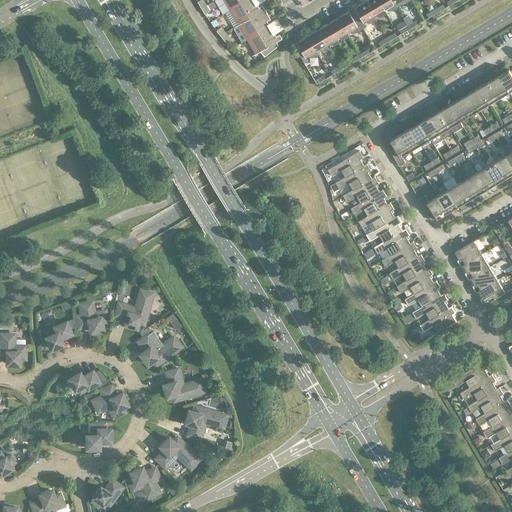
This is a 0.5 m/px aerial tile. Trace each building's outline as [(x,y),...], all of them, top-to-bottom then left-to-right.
[(258,7),(254,0),(253,0),(242,7),(239,1),(228,7),(238,25),(264,9),(262,5),(258,7)] [(384,10),(377,0),(365,0),(364,1),(373,16),(374,16),(376,14),(378,15),(380,16),(382,16),(384,15),(386,14),(387,14),(384,9),(384,10)] [(394,4),(391,0),(377,0),(384,10),(384,9),(387,8),(388,9),(390,10),(392,9),(394,9),(396,8),(397,8),(394,3),(394,4)] [(373,16),(364,1),(354,7),(359,16),(356,17),(362,28),(366,26),(363,22),(366,20),(368,21),(370,22),(372,22),(374,21),(375,20),(376,20),(374,16),(373,16)] [(443,4),(434,9),(436,13),(445,8),(443,4)] [(270,19),(264,9),(238,25),(245,36),(256,30),(259,36),(271,29),(266,21),(270,19)] [(436,13),(434,9),(426,14),(428,18),(436,13)] [(348,10),(337,17),(346,32),(349,30),(351,31),(353,32),(355,32),(357,31),(359,30),(362,28),(356,17),(353,19),(348,10)] [(346,32),(337,17),(327,23),(336,38),(339,36),(340,37),(342,38),(344,38),(346,37),(348,36),(349,37),(349,36),(346,32)] [(415,20),(407,25),(409,29),(417,24),(415,20)] [(336,38),(327,23),(317,29),(325,44),(326,44),(329,42),(330,43),(332,44),(334,44),(336,43),(338,42),(338,43),(339,42),(336,38)] [(409,29),(407,25),(398,30),(400,34),(409,29)] [(221,28),(216,31),(220,36),(225,33),(221,28)] [(276,36),(271,29),(259,36),(256,30),(245,36),(255,54),(260,51),(264,57),(278,45),(276,42),(282,38),(279,34),(276,36)] [(325,44),(317,29),(306,35),(315,50),(318,48),(320,50),(322,50),(324,50),(326,49),(328,48),(328,49),(326,44),(325,44)] [(394,32),(386,37),(388,41),(397,36),(394,32)] [(229,38),(225,33),(220,36),(224,41),(229,38)] [(315,50),(306,35),(296,41),(301,50),(297,52),(304,63),(308,61),(305,56),(308,55),(310,56),(312,56),(314,56),(316,56),(317,54),(318,55),(315,50)] [(388,41),(386,37),(378,42),(380,46),(388,41)] [(367,48),(359,53),(361,57),(369,52),(367,48)] [(361,57),(359,53),(350,58),(353,62),(361,57)] [(347,61),(338,66),(340,69),(349,64),(347,61)] [(340,69),(338,66),(330,71),(332,74),(340,69)] [(501,74),(499,75),(510,92),(511,90),(511,69),(511,70),(510,69),(501,74)] [(323,75),(314,80),(316,84),(325,79),(323,75)] [(510,92),(499,75),(497,76),(489,81),(500,98),(510,92)] [(500,98),(489,81),(482,85),(480,86),(490,104),(500,98)] [(490,104),(480,86),(477,88),(470,92),(480,110),(490,104)] [(480,110),(470,92),(462,97),(460,98),(470,115),(480,110)] [(470,115),(460,98),(458,100),(450,104),(460,121),(470,115)] [(460,121),(450,104),(443,108),(440,110),(450,127),(460,121)] [(450,127),(440,110),(438,111),(430,116),(441,133),(450,127)] [(511,118),(509,114),(502,119),(505,123),(511,118)] [(441,133),(430,116),(423,120),(421,121),(431,139),(441,133)] [(431,139),(421,121),(418,123),(411,127),(421,145),(431,139)] [(497,122),(490,126),(492,130),(500,126),(497,122)] [(492,130),(490,126),(483,130),(485,135),(492,130)] [(421,145),(411,127),(403,132),(401,133),(411,150),(421,145)] [(504,134),(501,129),(494,133),(497,138),(504,134)] [(411,150),(401,133),(399,134),(391,139),(392,141),(389,142),(387,144),(400,166),(406,162),(402,156),(411,150)] [(497,138),(494,133),(487,137),(490,142),(497,138)] [(478,135),(471,139),(474,144),(481,139),(478,135)] [(474,144),(471,139),(464,143),(466,148),(474,144)] [(483,144),(481,139),(474,144),(476,148),(483,144)] [(476,148),(474,144),(466,148),(469,152),(476,148)] [(458,145),(450,149),(453,154),(460,150),(458,145)] [(453,154),(450,149),(443,154),(446,158),(453,154)] [(341,170),(345,176),(345,177),(365,166),(364,165),(361,160),(361,159),(364,157),(360,150),(328,169),(332,176),(341,170)] [(465,157),(462,152),(455,157),(457,161),(465,157)] [(511,174),(511,163),(507,154),(497,160),(507,177),(510,176),(511,174)] [(438,157),(431,161),(434,166),(441,161),(438,157)] [(457,161),(455,157),(448,161),(450,165),(457,161)] [(507,177),(497,160),(487,166),(497,183),(504,179),(507,177)] [(434,166),(431,161),(424,165),(426,170),(434,166)] [(367,163),(364,165),(365,166),(345,177),(345,176),(336,182),(336,183),(338,186),(339,189),(349,183),(353,189),(353,190),(372,178),(369,173),(368,172),(371,170),(367,163)] [(445,169),(442,164),(435,168),(438,173),(445,169)] [(497,183),(487,166),(477,172),(487,189),(490,187),(497,183)] [(438,173),(435,168),(428,173),(431,177),(438,173)] [(407,175),(409,180),(415,177),(412,172),(407,175)] [(487,189),(477,172),(467,178),(477,195),(485,191),(487,189)] [(375,176),(372,178),(353,190),(353,189),(343,195),(347,202),(357,196),(361,202),(361,203),(380,191),(377,186),(376,185),(379,183),(375,176)] [(477,195),(467,178),(457,184),(467,199),(468,201),(471,199),(477,195)] [(467,199),(457,184),(448,189),(458,207),(465,202),(468,201),(467,199)] [(383,189),(380,191),(361,203),(361,202),(351,208),(355,215),(364,209),(368,215),(368,216),(388,204),(387,204),(384,198),(384,197),(387,196),(383,189)] [(458,207),(448,189),(438,195),(447,211),(448,212),(451,211),(458,207)] [(425,194),(419,198),(432,220),(436,217),(437,217),(438,219),(445,214),(448,212),(447,211),(438,195),(429,201),(425,194)] [(390,202),(387,204),(388,204),(368,216),(368,215),(359,221),(362,227),(367,225),(371,231),(376,228),(376,229),(395,217),(392,211),(391,210),(394,209),(390,202)] [(398,215),(395,217),(376,229),(376,228),(371,231),(366,234),(370,241),(380,235),(384,241),(384,242),(403,230),(400,225),(399,224),(402,222),(398,215)] [(406,228),(403,230),(384,242),(384,241),(374,247),(378,253),(387,248),(391,254),(392,255),(411,243),(410,243),(407,238),(407,236),(410,235),(406,228)] [(360,230),(353,234),(356,238),(363,234),(360,230)] [(482,253),(475,240),(456,251),(459,257),(460,258),(458,260),(459,263),(461,266),(464,265),(463,264),(482,253)] [(413,241),(410,243),(411,243),(392,255),(391,254),(382,260),(386,266),(395,261),(399,267),(418,256),(415,250),(414,249),(417,248),(413,241)] [(369,250),(364,253),(367,258),(372,255),(369,250)] [(490,266),(482,253),(463,264),(464,265),(467,270),(468,271),(465,273),(467,276),(469,279),(471,278),(471,277),(490,266)] [(421,254),(418,256),(399,267),(389,273),(393,279),(403,274),(407,280),(426,269),(423,263),(422,262),(425,260),(421,254)] [(498,279),(490,266),(471,277),(471,278),(474,283),(475,284),(473,286),(475,289),(477,292),(479,291),(479,290),(498,279)] [(429,267),(426,269),(407,280),(397,286),(401,292),(411,287),(414,293),(415,293),(434,282),(433,282),(430,276),(430,275),(433,274),(429,267)] [(385,276),(379,279),(382,285),(389,282),(385,276)] [(506,292),(498,279),(479,290),(479,291),(482,296),(483,297),(480,298),(482,300),(484,305),(506,292)] [(436,280),(433,282),(434,282),(415,293),(414,293),(405,299),(409,305),(418,300),(422,306),(441,295),(438,289),(437,288),(440,286),(437,280),(436,280)] [(116,315),(127,318),(125,324),(137,327),(138,322),(144,323),(153,293),(141,290),(136,308),(119,303),(116,315)] [(444,293),(441,295),(422,306),(412,312),(416,318),(426,312),(430,319),(449,308),(446,302),(445,301),(448,299),(444,293)] [(70,300),(60,304),(62,310),(71,306),(70,300)] [(80,304),(82,315),(76,316),(79,328),(90,326),(91,331),(103,329),(102,323),(108,322),(105,310),(94,313),(92,301),(80,304)] [(452,306),(449,308),(430,319),(420,325),(424,331),(434,325),(438,333),(457,321),(453,315),(453,314),(456,312),(452,306)] [(408,316),(403,319),(406,324),(411,321),(408,316)] [(47,336),(48,338),(42,340),(46,348),(51,345),(52,347),(63,342),(60,337),(71,333),(66,322),(47,330),(49,335),(47,336)] [(0,357),(7,358),(7,363),(19,364),(19,358),(25,358),(25,346),(14,346),(14,334),(2,334),(2,346),(0,345),(0,357)] [(158,348),(148,334),(138,341),(145,350),(141,354),(148,364),(152,360),(156,365),(181,346),(174,337),(158,348)] [(194,345),(189,349),(193,354),(197,350),(194,345)] [(488,367),(484,361),(453,380),(457,386),(466,380),(470,387),(489,376),(489,375),(486,370),(485,369),(488,367)] [(166,372),(169,383),(164,385),(168,396),(173,395),(175,400),(205,391),(201,379),(183,385),(178,368),(166,372)] [(69,378),(70,379),(66,382),(70,389),(75,387),(76,388),(78,387),(81,392),(99,381),(93,371),(83,377),(80,372),(69,378)] [(492,374),(489,375),(489,376),(470,387),(460,393),(461,394),(464,398),(464,399),(474,393),(478,400),(497,389),(497,388),(494,383),(493,382),(496,380),(492,374)] [(93,400),(98,411),(109,406),(114,417),(125,412),(122,406),(127,404),(122,393),(117,396),(112,385),(101,390),(104,396),(93,400)] [(500,387),(497,388),(497,389),(478,400),(468,405),(468,406),(472,412),(481,406),(485,413),(505,402),(504,401),(501,396),(501,395),(504,393),(500,387)] [(507,399),(504,401),(505,402),(485,413),(476,418),(479,425),(489,419),(493,426),(511,414),(509,409),(508,408),(511,406),(507,399)] [(186,422),(192,424),(188,435),(200,438),(205,422),(223,427),(226,415),(196,407),(195,412),(189,411),(186,422)] [(511,414),(493,426),(483,431),(487,438),(497,432),(501,439),(511,432),(511,414)] [(78,444),(87,445),(87,446),(99,447),(99,441),(111,441),(111,429),(105,429),(105,424),(90,424),(90,434),(87,434),(87,436),(78,436),(78,444)] [(511,432),(501,439),(491,444),(495,451),(505,445),(508,452),(509,452),(511,449),(511,432)] [(157,458),(165,467),(177,454),(191,468),(199,459),(177,437),(173,441),(169,437),(161,446),(165,450),(157,458)] [(511,449),(509,452),(508,452),(499,457),(503,464),(511,458),(511,449)] [(486,450),(481,453),(484,458),(489,455),(486,450)] [(3,457),(0,452),(0,470),(1,472),(11,466),(10,465),(15,462),(11,455),(6,457),(5,456),(3,457)] [(219,455),(210,462),(214,467),(223,460),(219,455)] [(131,472),(133,477),(128,479),(133,491),(143,486),(148,497),(159,492),(154,481),(160,479),(155,468),(144,472),(142,467),(131,472)] [(92,501),(99,506),(102,502),(103,503),(105,501),(110,504),(122,487),(112,480),(105,489),(101,486),(94,496),(95,497),(92,501)] [(171,481),(165,487),(173,494),(178,489),(171,481)] [(41,494),(43,500),(32,504),(35,511),(54,511),(53,509),(64,505),(59,494),(54,495),(52,490),(41,494)]
